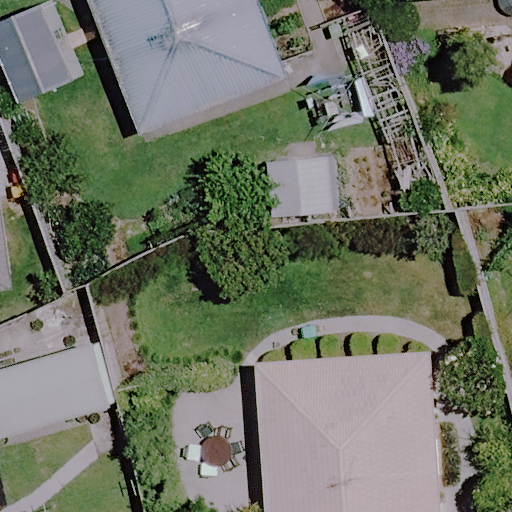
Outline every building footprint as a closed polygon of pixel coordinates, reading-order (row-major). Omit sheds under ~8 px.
[(110,0),(159,129),(297,78),(267,0),(110,0)] [(0,139),(0,291),(29,287),(8,139),(0,139)] [(511,201),(469,206),(476,276),(511,272),(511,201)] [(111,408),(94,350),(0,377),(0,378),(17,436),(111,408)] [(461,511),(451,352),(272,363),(281,511),(461,511)]
